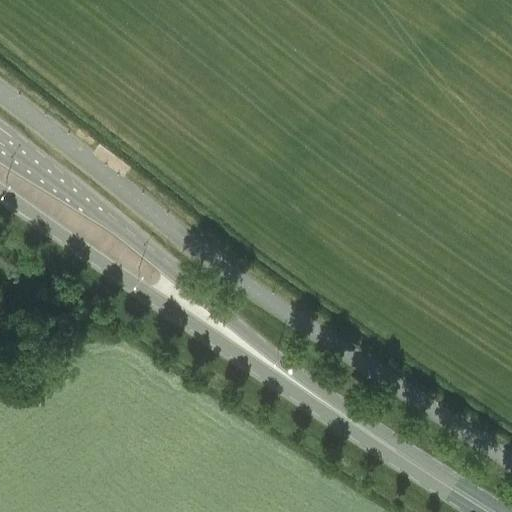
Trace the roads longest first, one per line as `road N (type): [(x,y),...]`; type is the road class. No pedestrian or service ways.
road 1 (primary): [(372,436),(0,145)]
road 2 (primary): [(0,192),(372,436)]
road 3 (primary): [(491,511),(372,436)]
